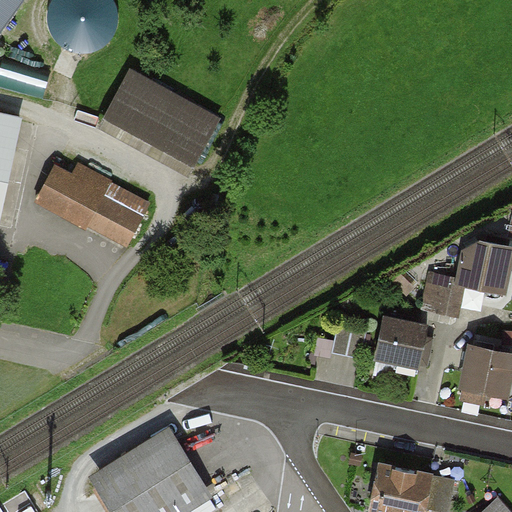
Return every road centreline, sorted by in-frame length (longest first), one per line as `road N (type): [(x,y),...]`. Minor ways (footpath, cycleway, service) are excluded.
road 1 (track): [(324,0),(255,87),(207,179),(116,275)]
road 2 (residential): [(511,448),(213,387)]
road 3 (track): [(0,104),(101,143),(160,177),(179,201)]
road 4 (unknown): [(127,438),(200,408),(292,496)]
